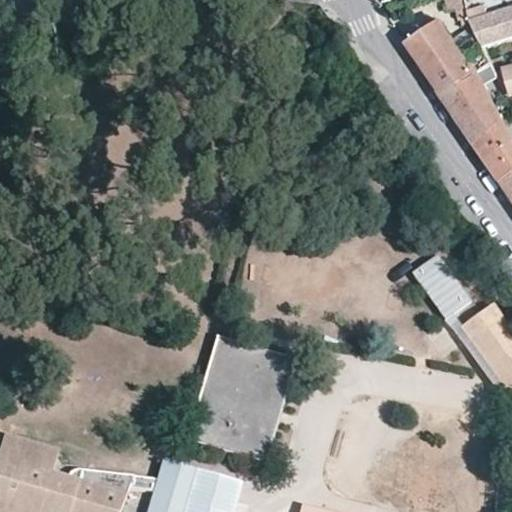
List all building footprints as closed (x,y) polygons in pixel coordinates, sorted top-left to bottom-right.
[(511,0),(466,0),(470,19),(486,45),(511,36),(511,0)] [(437,22),(407,46),(443,96),(478,73),(472,65),(437,22)] [(485,57),(472,65),(478,73),(492,64),(485,57)] [(501,183),(511,174),(511,136),(478,73),(443,96),(501,183)] [(511,174),(501,183),(511,198),(511,174)] [(471,301),(437,254),(411,273),(445,319),(451,315),(471,301)] [(511,333),(493,307),(462,330),(489,367),(502,358),(511,350),(511,333)] [(462,330),(451,315),(445,319),(498,393),(511,389),(511,361),(502,358),(489,367),(462,330)] [(297,362),(216,338),(186,442),(266,465),(297,362)] [(366,393),(470,410),(476,378),(337,355),(333,381),(352,384),(354,372),(369,375),(366,393)] [(154,495),(158,481),(78,472),(75,472),(72,473),(70,475),(68,478),(67,480),(51,475),(58,454),(4,437),(1,447),(7,449),(0,469),(0,468),(0,511),(121,511),(129,492),(154,495)] [(231,511),(240,485),(163,463),(158,481),(154,495),(148,511),(231,511)]
